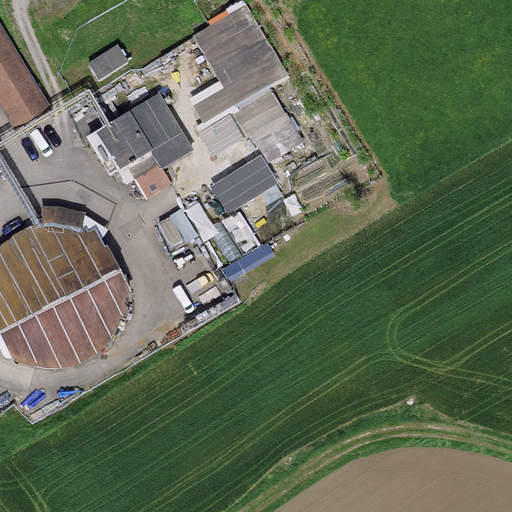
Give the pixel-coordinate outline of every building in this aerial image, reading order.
[(286,75),(246,6),(194,37),(220,81),(189,99),(203,124),(286,75)] [(51,105),(0,21),(0,105),(13,127),(51,105)] [(118,44),(88,62),(99,79),(128,61),(118,44)] [(160,92),(129,111),(161,164),(163,168),(194,149),(160,92)] [(129,111),(88,136),(110,174),(118,170),(126,184),(136,179),(161,164),(129,111)] [(278,183),(262,155),(211,186),(228,214),(278,183)] [(161,164),(136,179),(147,199),(172,184),(163,168),(161,164)] [(85,212),(43,206),(44,226),(27,230),(8,241),(0,248),(0,345),(13,357),(34,366),(56,369),(78,364),(100,352),(116,332),(124,309),(124,283),(115,260),(99,241),(81,231),(85,212)]
